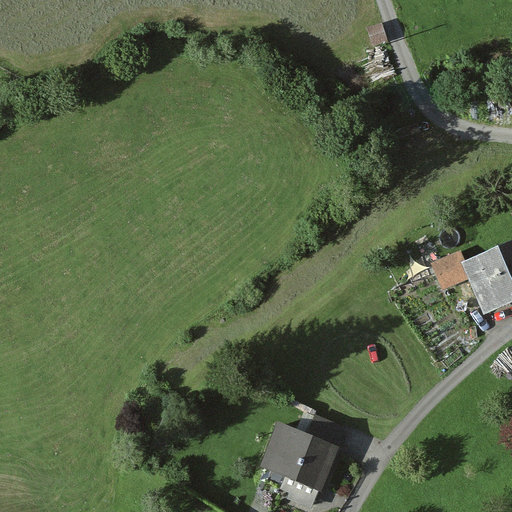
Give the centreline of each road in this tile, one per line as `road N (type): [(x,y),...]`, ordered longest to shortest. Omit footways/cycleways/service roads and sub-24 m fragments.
road 1 (track): [(511,332),(424,404),(350,511)]
road 2 (unclassified): [(384,0),(424,106),(454,127),(511,137)]
